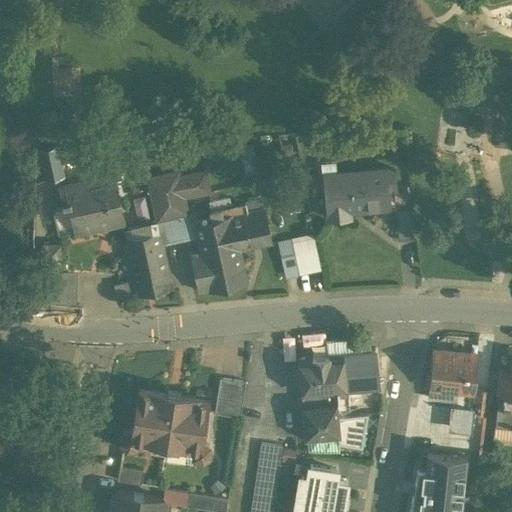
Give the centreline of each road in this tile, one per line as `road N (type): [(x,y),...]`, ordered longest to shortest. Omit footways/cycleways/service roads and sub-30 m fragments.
road 1 (residential): [(419,305),(100,333)]
road 2 (residential): [(382,511),(419,305)]
road 3 (residential): [(100,333),(74,511)]
